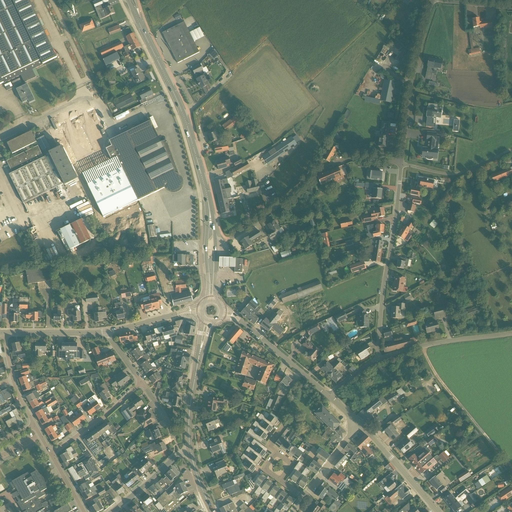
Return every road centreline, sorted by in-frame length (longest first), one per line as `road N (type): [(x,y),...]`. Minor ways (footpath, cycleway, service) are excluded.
road 1 (primary): [(209,216),(180,108),(129,0)]
road 2 (residential): [(376,359),(400,163)]
road 3 (unclassified): [(229,238),(331,163),(400,163)]
road 4 (unknown): [(23,126),(72,104),(80,91),(38,0)]
road 5 (unclassified): [(400,163),(432,0)]
road 6 (unclassified): [(502,455),(424,346)]
